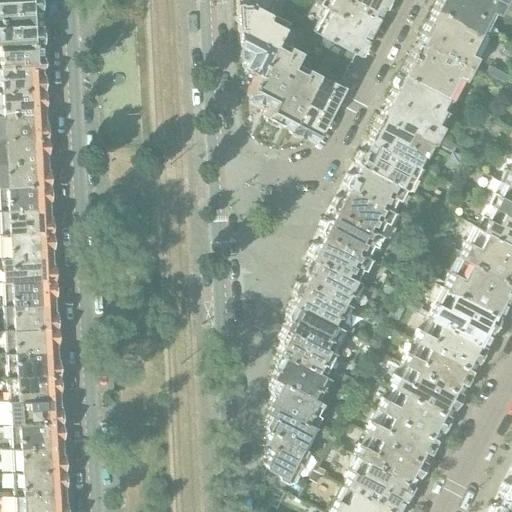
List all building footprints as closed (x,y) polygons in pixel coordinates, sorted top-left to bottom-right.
[(0,0),(0,19),(36,18),(36,7),(36,5),(35,0),(0,0)] [(271,45),(273,46),(283,24),(266,16),(274,0),(233,0),(236,46),(238,47),(236,50),(237,58),(242,60),(240,63),(242,68),(255,75),(271,45)] [(350,0),(345,10),(332,3),(315,35),(322,39),(323,39),(343,49),(354,55),(376,12),(353,0),(350,0)] [(382,0),(333,0),(332,3),(345,10),(350,0),(353,0),(376,12),(382,0)] [(436,0),(432,9),(480,34),(491,13),(494,14),(501,0),(436,0)] [(511,15),(511,14),(511,8),(504,4),(502,10),(511,15)] [(399,73),(447,98),(457,79),(460,80),(473,56),(469,55),(479,36),(480,34),(432,9),(411,49),(399,73)] [(0,44),(37,43),(38,40),(38,38),(37,28),(36,26),(36,18),(0,19),(0,44)] [(326,50),(330,43),(322,39),(320,41),(323,48),(326,50)] [(0,67),(39,66),(38,44),(37,43),(0,44),(0,67)] [(284,52),(273,46),(271,45),(255,75),(244,95),(245,95),(245,96),(248,101),(253,103),(259,104),(259,102),(268,106),(289,66),(290,67),(297,53),(287,48),(284,52)] [(0,92),(40,91),(39,66),(0,67),(0,92)] [(290,67),(289,66),(268,106),(262,117),(263,117),(262,120),(275,128),(277,125),(286,129),(314,74),(304,69),(302,73),(290,67)] [(508,76),(488,66),(483,75),(503,85),(508,76)] [(366,137),(367,142),(413,164),(418,155),(421,156),(427,143),(429,144),(438,126),(437,125),(443,112),(442,111),(447,100),(446,99),(447,98),(399,73),(385,100),(377,115),(366,137)] [(314,74),(286,129),(286,131),(289,135),(294,137),(299,138),(300,136),(307,140),(312,132),(314,133),(338,87),(330,82),(328,86),(315,79),(317,75),(314,74)] [(510,99),(511,94),(511,78),(510,77),(501,95),(510,99)] [(0,116),(42,115),(40,91),(0,92),(0,116)] [(487,120),(493,106),(479,99),(472,112),(487,120)] [(0,139),(43,138),(42,115),(0,116),(0,139)] [(0,163),(44,161),(43,138),(0,139),(0,163)] [(439,139),(436,145),(449,151),(452,145),(439,139)] [(468,154),(473,144),(463,139),(458,149),(468,154)] [(355,165),(404,189),(411,177),(415,180),(418,174),(422,176),(421,177),(433,183),(435,177),(413,166),(413,165),(413,164),(367,142),(362,151),(358,151),(353,160),(355,165)] [(0,187),(45,186),(44,161),(0,163),(0,187)] [(511,162),(507,172),(501,183),(502,184),(501,185),(511,190),(511,162)] [(404,190),(404,189),(355,165),(351,173),(346,174),(341,183),(343,188),(389,212),(401,189),(404,190)] [(511,190),(501,185),(496,195),(491,193),(484,205),(490,207),(511,218),(511,190)] [(0,211),(47,209),(45,186),(0,187),(0,211)] [(389,212),(343,188),(339,196),(334,198),(329,206),(330,211),(377,235),(389,212)] [(511,218),(490,207),(484,218),(479,216),(473,228),(511,247),(511,218)] [(0,234),(48,232),(47,209),(0,211),(0,234)] [(365,258),(377,235),(330,211),(327,219),(322,221),(318,230),(319,235),(320,235),(365,258)] [(511,247),(473,228),(470,226),(457,252),(451,249),(453,244),(442,239),(438,247),(454,256),(453,258),(511,288),(510,285),(511,282),(511,247)] [(0,257),(49,256),(48,232),(0,234),(0,257)] [(353,281),(365,258),(320,235),(316,243),(311,244),(307,253),(308,258),(353,281)] [(0,282),(50,280),(49,256),(0,257),(0,282)] [(304,273),(300,282),(347,306),(358,283),(353,281),(308,258),(308,259),(303,270),(304,273)] [(511,289),(511,288),(453,258),(442,281),(424,273),(422,278),(439,287),(438,289),(495,316),(502,301),(507,300),(511,290),(511,289)] [(52,304),(50,280),(0,282),(0,291),(1,306),(52,304)] [(347,306),(300,282),(296,283),(291,292),(293,297),(290,302),(337,326),(347,306)] [(391,300),(395,291),(383,285),(379,294),(391,300)] [(496,320),(495,316),(438,289),(432,299),(431,299),(424,312),(418,309),(416,314),(422,317),(420,319),(428,323),(478,346),(486,331),(491,330),(496,320)] [(336,327),(337,326),(290,302),(284,314),(284,321),(280,328),(282,329),(327,351),(338,328),(336,327)] [(53,328),(52,304),(1,306),(2,330),(53,328)] [(480,352),(478,346),(428,323),(423,333),(416,329),(411,340),(418,344),(466,369),(470,361),(476,359),(480,352)] [(352,329),(341,324),(339,329),(350,334),(352,329)] [(54,352),(53,328),(2,330),(3,354),(54,352)] [(276,353),(321,374),(332,352),(328,349),(327,351),(282,329),(277,339),(277,345),(273,352),(276,353)] [(365,360),(370,348),(372,345),(364,341),(357,356),(365,360)] [(466,369),(418,344),(412,357),(405,353),(400,363),(406,367),(454,392),(458,383),(464,382),(468,375),(466,369)] [(55,375),(54,352),(3,354),(5,378),(55,375)] [(327,377),(321,374),(276,353),(271,363),(272,369),(268,377),(272,379),(315,399),(327,377)] [(456,397),(454,392),(406,367),(400,379),(393,376),(387,387),(393,389),(442,415),(447,406),(452,405),(456,397)] [(56,398),(55,375),(5,378),(6,401),(56,398)] [(348,388),(352,380),(342,375),(338,382),(348,388)] [(267,405),(311,426),(316,416),(313,414),(319,401),(315,399),(272,379),(266,390),(268,395),(264,403),(267,405)] [(444,420),(442,415),(393,389),(387,401),(381,398),(375,409),(381,412),(380,414),(430,438),(435,429),(440,428),(444,420)] [(7,425),(58,423),(57,405),(56,398),(6,401),(7,425)] [(266,432),(301,449),(312,426),(311,426),(267,405),(263,413),(267,415),(262,426),(263,431),(266,432)] [(348,423),(351,416),(344,412),(340,419),(348,423)] [(430,438),(380,414),(375,424),(369,421),(363,432),(369,435),(368,436),(418,461),(423,452),(428,450),(432,443),(430,438)] [(59,447),(58,423),(7,425),(9,449),(59,447)] [(325,441),(328,435),(319,430),(316,436),(325,441)] [(301,449),(266,432),(261,442),(269,446),(260,462),(262,468),(278,476),(279,481),(286,485),(291,483),(307,452),(301,449)] [(420,466),(418,461),(368,436),(363,447),(357,443),(351,455),(355,457),(354,459),(407,484),(411,475),(417,473),(420,466)] [(61,470),(59,447),(9,449),(10,472),(61,470)] [(408,489),(407,484),(354,459),(340,485),(390,511),(391,511),(399,499),(404,497),(408,489)] [(323,471),(314,466),(313,466),(311,471),(321,476),(323,471)] [(10,472),(11,497),(62,494),(61,471),(61,470),(10,472)] [(511,473),(506,481),(502,483),(497,492),(499,496),(511,502),(511,473)] [(390,511),(340,485),(325,511),(390,511)] [(63,511),(62,494),(11,497),(12,511),(63,511)] [(511,511),(511,502),(499,496),(495,504),(490,506),(486,511),(511,511)]
